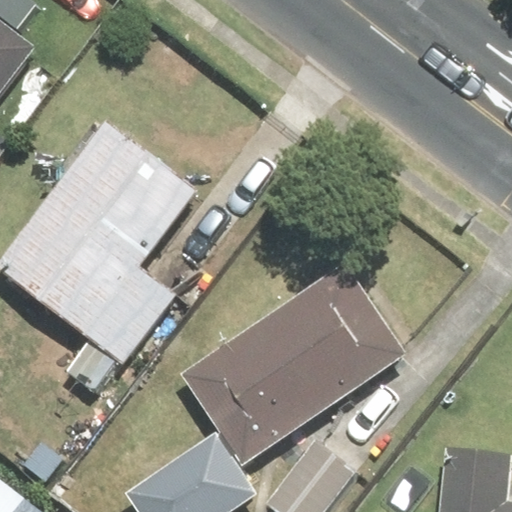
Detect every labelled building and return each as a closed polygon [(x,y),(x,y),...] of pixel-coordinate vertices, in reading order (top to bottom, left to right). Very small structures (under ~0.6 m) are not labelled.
[(0,123),(55,51),(1,10),(0,11),(0,123)] [(124,122),(9,271),(136,368),(192,295),(159,270),(218,194),(124,122)] [(367,268),(198,378),(257,469),(426,359),(367,268)] [(349,511),(376,478),(332,443),(277,511),(349,511)] [(511,511),(511,456),(462,451),(454,511),(511,511)] [(52,511),(0,473),(0,511),(52,511)]
